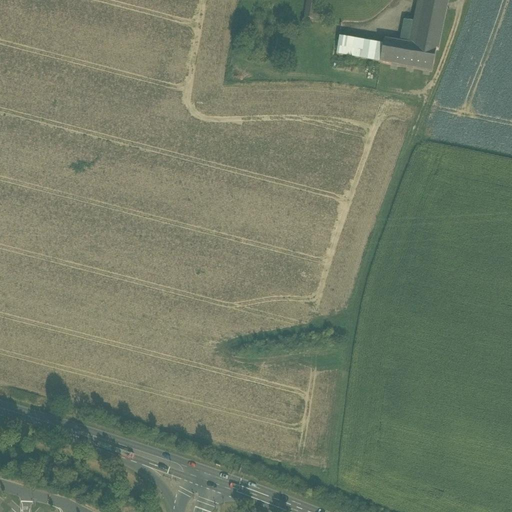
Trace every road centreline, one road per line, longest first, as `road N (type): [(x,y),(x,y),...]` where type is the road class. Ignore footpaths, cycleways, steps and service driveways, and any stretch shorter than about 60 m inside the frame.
road 1 (track): [(438,73),(351,334),(334,469)]
road 2 (primary): [(133,452),(0,409)]
